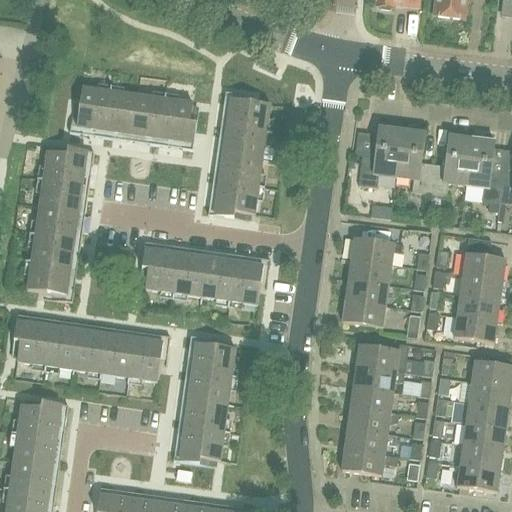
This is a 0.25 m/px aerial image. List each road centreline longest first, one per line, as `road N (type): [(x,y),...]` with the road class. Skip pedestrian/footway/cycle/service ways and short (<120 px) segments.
road 1 (residential): [(307,250),(292,431),(301,511)]
road 2 (unclassified): [(0,227),(40,0)]
road 3 (residential): [(307,250),(94,219)]
road 4 (residential): [(340,56),(307,250)]
road 5 (tertiary): [(340,56),(289,42),(201,0)]
road 6 (residential): [(76,511),(84,458),(101,440),(158,448)]
road 7 (residential): [(511,122),(391,105)]
